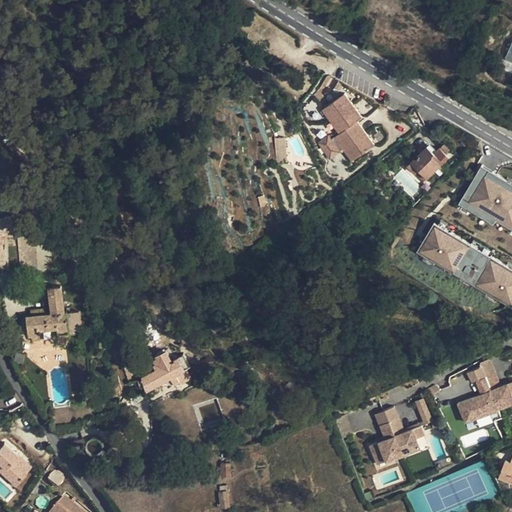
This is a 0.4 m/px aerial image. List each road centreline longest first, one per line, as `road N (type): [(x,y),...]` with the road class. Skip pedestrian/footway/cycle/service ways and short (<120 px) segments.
road 1 (secondary): [(264,0),(511,149)]
road 2 (residential): [(0,350),(104,511)]
